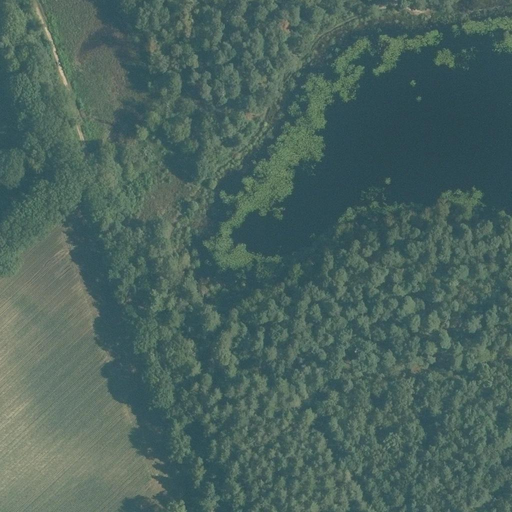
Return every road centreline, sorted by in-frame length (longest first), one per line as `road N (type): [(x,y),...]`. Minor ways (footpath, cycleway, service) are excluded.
road 1 (track): [(191,453),(114,230)]
road 2 (track): [(93,172),(33,0)]
road 3 (track): [(0,267),(93,172)]
